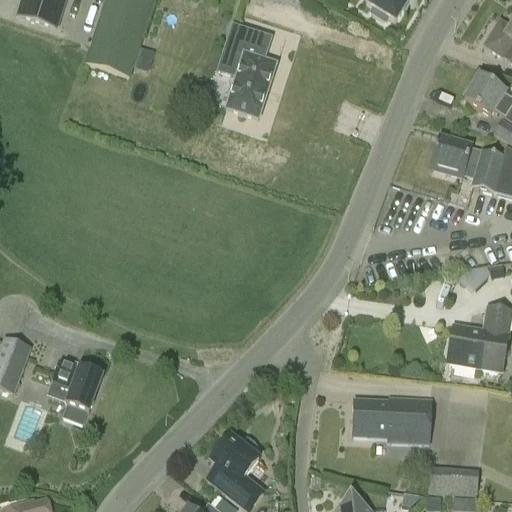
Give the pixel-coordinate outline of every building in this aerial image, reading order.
[(66,0),(22,0),(17,19),(56,32),(66,0)] [(128,81),(152,5),(135,0),(107,0),(86,67),(128,81)] [(365,0),(360,9),(368,14),(366,18),(384,28),(386,24),(394,29),(411,0),(365,0)] [(511,28),(511,29),(499,24),(481,51),(503,64),(505,67),(511,70),(511,28)] [(235,81),(224,114),(257,125),(275,69),(259,64),(262,57),(265,57),(269,42),(231,30),(217,75),(235,81)] [(490,122),(493,117),(511,128),(511,104),(504,99),(505,97),(479,81),(464,105),(490,122)] [(511,131),(501,124),(492,139),(511,151),(511,131)] [(462,183),(463,181),(472,184),(470,192),(511,204),(511,154),(505,152),(502,161),(471,152),(471,151),(439,142),(430,174),(462,183)] [(501,378),(507,340),(511,315),(485,310),(481,336),(455,332),(449,369),(501,378)] [(3,341),(0,349),(0,394),(13,399),(31,352),(3,341)] [(65,409),(66,409),(61,423),(82,430),(87,417),(88,417),(102,380),(59,364),(50,388),(70,395),(65,409)] [(430,449),(432,405),(389,403),(389,407),(353,405),(351,442),(388,444),(387,447),(430,449)] [(210,468),(215,472),(205,485),(238,511),(253,511),(265,498),(245,482),(259,464),(252,459),(254,457),(256,452),(254,448),(249,444),(244,443),(240,445),(237,448),(230,442),(210,468)] [(477,476),(429,472),(427,499),(475,502),(477,476)] [(366,511),(350,499),(340,511),(366,511)] [(48,511),(47,505),(34,505),(34,502),(9,511),(8,511),(48,511)] [(477,511),(478,503),(455,502),(454,511),(477,511)]
